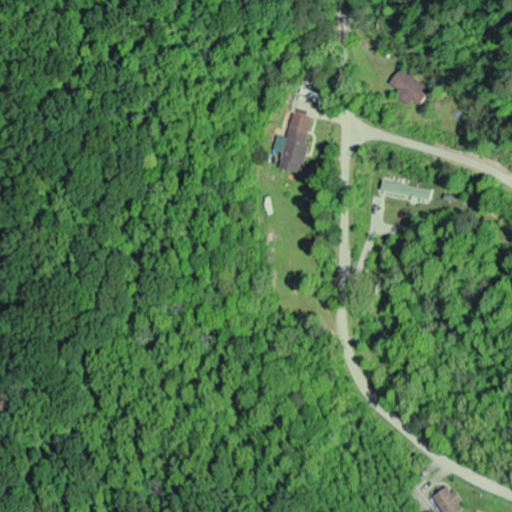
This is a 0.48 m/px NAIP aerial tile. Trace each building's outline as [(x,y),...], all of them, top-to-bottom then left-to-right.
[(434,92),(404,70),(393,85),(401,91),(399,94),(420,110),(434,92)] [(306,175),(317,119),(297,115),(292,139),(281,137),(277,153),(286,155),(283,170),(306,175)] [(435,199),(436,189),(386,185),(385,194),(435,199)] [(413,205),(431,207),(431,201),(414,199),(413,205)] [(467,511),(468,511),(453,487),(435,499),(442,511),(467,511)]
